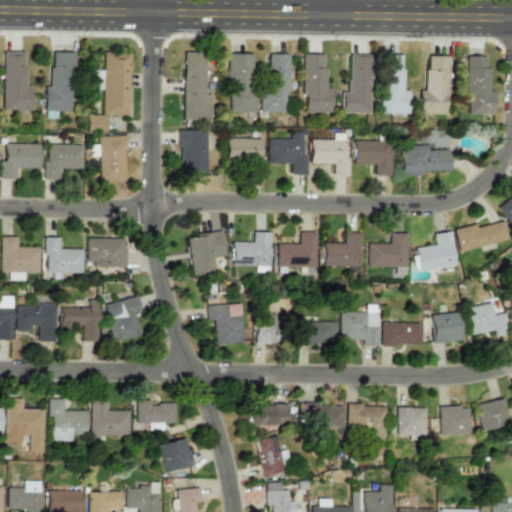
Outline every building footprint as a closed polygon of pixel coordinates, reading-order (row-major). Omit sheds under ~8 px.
[(23,51),(1,50),(0,109),(28,110),(28,85),(22,85),(23,51)] [(69,111),(71,52),(49,51),(48,85),(43,85),(42,110),(69,111)] [(100,114),(126,114),(127,52),(101,51),(100,114)] [(202,94),(203,52),(181,51),(180,119),(208,120),(208,94),(202,94)] [(251,53),(226,53),(226,111),(252,111),(251,53)] [(262,111),(286,111),(285,53),(262,53),(262,111)] [(323,54),(301,53),(301,112),(328,112),(329,87),(323,87),(323,54)] [(401,55),(379,54),(377,113),(406,113),(406,90),(400,90),(401,55)] [(338,112),(367,112),(368,55),(347,55),(347,91),(339,91),(338,112)] [(445,114),(446,55),(424,55),(423,90),(417,90),(417,113),(445,114)] [(487,91),(487,66),(484,66),(484,56),(465,56),(464,113),(491,114),(491,91),(487,91)] [(100,70),(91,69),(91,89),(100,89),(100,70)] [(103,131),(104,114),(85,114),(84,131),(103,131)] [(204,173),(203,129),(176,130),(177,174),(204,173)] [(265,162),(288,162),(288,174),(304,174),(304,155),(300,155),(300,131),(288,131),(288,138),(265,138),(265,162)] [(307,139),(308,163),(330,163),(331,175),(344,175),(344,132),(330,133),(330,139),(307,139)] [(96,179),(123,178),(122,135),(95,135),(96,179)] [(257,159),(258,138),(223,137),(223,159),(257,159)] [(351,164),(371,163),(372,175),(389,175),(388,140),(351,141),(351,164)] [(0,178),(12,178),(12,167),(36,167),(36,144),(0,143),(0,178)] [(41,179),(55,179),(56,167),(79,168),(79,144),(42,143),(41,179)] [(419,171),(447,170),(447,148),(426,149),(425,144),(397,145),(398,176),(419,175),(419,171)] [(511,195),(495,208),(509,225),(511,222),(511,195)] [(506,239),(501,220),(473,227),(472,223),(450,229),(456,251),(506,239)] [(222,255),(218,230),(183,235),(189,275),(211,271),(209,257),(222,255)] [(229,241),(228,265),(253,266),(253,271),(265,271),(266,231),(250,231),(250,242),(229,241)] [(274,243),(273,266),(312,267),(312,231),(296,231),(296,243),(274,243)] [(452,265),(447,231),(431,233),(432,245),(412,247),(415,270),(452,265)] [(320,242),(320,265),(347,266),(347,271),(357,271),(357,232),(341,232),(341,242),(320,242)] [(404,233),(387,232),(387,243),(365,243),(364,266),(403,266),(404,233)] [(35,247),(13,246),(13,236),(0,236),(0,271),(35,272),(35,247)] [(55,237),(41,236),(41,272),(79,272),(79,248),(55,248),(55,237)] [(82,260),(90,260),(90,265),(121,266),(122,238),(82,237),(82,260)] [(0,339),(9,339),(8,295),(0,295),(0,339)] [(137,335),(131,312),(137,310),(133,296),(100,303),(109,342),(137,335)] [(502,312),(491,314),(488,302),(463,307),(468,334),(491,330),(492,336),(506,333),(502,312)] [(12,303),(12,330),(26,330),(26,324),(35,324),(35,341),(51,341),(51,304),(12,303)] [(211,343),(239,342),(237,314),(224,315),(224,304),(203,305),(203,320),(211,320),(211,343)] [(375,345),(375,304),(362,304),(362,311),(336,311),(335,339),(360,339),(359,345),(375,345)] [(94,340),(93,306),(55,307),(56,326),(78,326),(78,341),(94,340)] [(428,313),(429,342),(458,341),(457,312),(428,313)] [(252,343),(275,343),(274,314),(251,315),(252,343)] [(293,343),(332,343),(333,321),(293,321),(293,343)] [(417,345),(417,323),(379,322),(378,344),(417,345)] [(39,452),(40,408),(18,408),(18,398),(1,397),(0,434),(25,434),(25,452),(39,452)] [(45,441),(67,441),(67,434),(82,434),(82,410),(59,410),(59,398),(45,398),(45,441)] [(103,399),(86,399),(86,435),(125,436),(125,410),(103,409),(103,399)] [(132,399),(132,423),(171,422),(170,403),(147,403),(146,399),(132,399)] [(476,429),(505,427),(503,399),(474,401),(476,429)] [(247,404),(247,424),(285,424),(284,404),(247,404)] [(340,427),(340,405),(305,404),(305,426),(340,427)] [(343,427),(368,427),(368,439),(382,439),(383,405),(343,404),(343,427)] [(437,435),(459,434),(458,428),(466,428),(466,405),(436,406),(437,435)] [(422,407),(393,407),(392,434),(422,435),(422,407)] [(284,450),(275,451),(273,436),(253,439),(257,475),(280,473),(279,465),(286,464),(284,450)] [(154,445),(162,473),(189,465),(181,437),(154,445)] [(38,511),(39,480),(20,480),(20,487),(4,487),(4,508),(23,509),(22,511),(38,511)] [(155,511),(155,482),(144,482),(144,487),(122,486),(122,508),(134,508),(134,511),(155,511)] [(286,511),(286,509),(292,509),(292,500),(285,501),(285,489),(278,489),(278,482),(262,482),(262,505),(266,505),(266,511),(286,511)] [(359,491),(359,511),(387,511),(388,484),(375,484),(375,491),(359,491)] [(197,501),(195,486),(171,490),(174,511),(194,511),(193,502),(197,501)] [(78,511),(78,490),(44,490),(44,510),(61,511),(60,511),(78,511)] [(118,491),(84,491),(84,511),(105,511),(105,507),(118,507),(118,491)] [(307,511),(347,511),(347,506),(328,506),(327,498),(314,498),(315,505),(307,506),(307,511)] [(511,511),(511,501),(487,501),(486,511),(511,511)]
